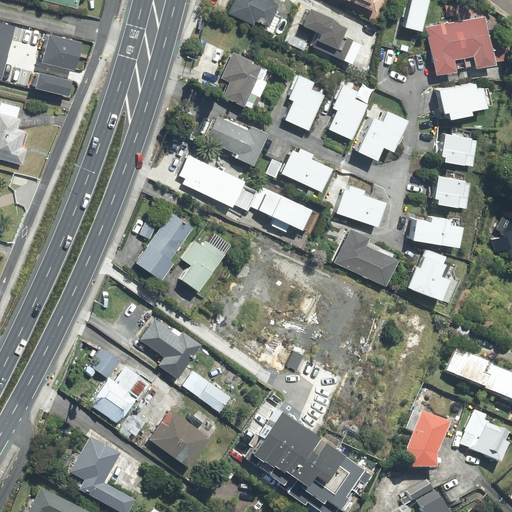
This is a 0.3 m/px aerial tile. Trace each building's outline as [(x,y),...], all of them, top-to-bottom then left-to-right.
[(44,0),(78,9),(80,0),(44,0)] [(269,26),(279,5),(266,0),(235,0),(229,13),(254,24),(256,20),(269,26)] [(348,0),(376,12),(381,0),(348,0)] [(429,0),(412,0),(406,27),(422,31),(429,0)] [(310,45),(348,62),(357,43),(344,37),(347,29),(332,22),(333,19),(311,9),(303,26),(316,31),(310,45)] [(486,16),(456,22),(465,67),(477,65),(477,69),(495,65),(486,16)] [(465,67),(456,22),(427,28),(436,76),(457,72),(457,69),(465,67)] [(13,29),(0,25),(0,80),(1,81),(13,29)] [(84,43),(49,35),(43,63),(77,71),(84,43)] [(268,69),(234,53),(222,78),(230,82),(223,98),(245,107),(245,106),(251,109),(257,96),(260,97),(266,83),(262,81),(268,69)] [(72,81),(39,73),(35,89),(68,98),(72,81)] [(291,96),(289,99),(291,100),(283,119),(307,130),(323,95),(312,90),(315,83),(297,75),(288,95),(291,96)] [(484,89),(484,88),(478,89),(477,84),(440,91),(445,114),(450,113),(451,120),(473,116),(473,112),(488,109),(488,105),(492,104),(489,88),(484,89)] [(359,92),(343,85),(332,108),(335,110),(327,128),(349,139),(366,104),(356,99),(359,92)] [(0,159),(20,164),(24,148),(18,147),(23,130),(14,128),(17,118),(15,117),(17,107),(0,102),(0,159)] [(371,111),(368,110),(366,116),(368,117),(353,150),(377,160),(383,147),(391,151),(405,120),(373,105),(371,111)] [(268,134),(252,127),(250,132),(218,118),(208,141),(237,154),(235,158),(254,166),(268,134)] [(453,129),(452,136),(443,134),(439,157),(447,158),(446,162),(473,166),(477,140),(470,139),(471,132),(453,129)] [(293,151),(282,174),(322,193),(333,170),(311,159),(313,155),(301,149),(298,153),(293,151)] [(245,182),(189,155),(179,176),(185,179),(183,184),(233,207),(234,204),(245,209),(253,192),(243,187),(245,182)] [(282,164),(272,159),(266,173),(275,177),(282,164)] [(447,178),(439,176),(436,199),(440,199),(439,204),(466,209),(471,181),(465,181),(466,174),(448,171),(447,178)] [(342,189),(334,212),(375,226),(383,201),(365,195),(366,191),(347,185),(345,190),(342,189)] [(251,207),(276,218),(272,226),(287,232),(290,225),(303,231),(313,211),(260,186),(251,207)] [(511,199),(505,196),(497,212),(503,216),(497,229),(503,232),(505,237),(492,241),(496,253),(510,249),(511,256),(511,199)] [(193,228),(173,214),(138,262),(162,280),(174,263),(169,260),(193,228)] [(410,218),(406,238),(461,248),(464,227),(451,225),(452,220),(428,216),(427,221),(410,218)] [(147,219),(140,234),(150,239),(157,224),(147,219)] [(369,238),(350,230),(335,262),(386,286),(398,261),(366,246),(369,238)] [(199,292),(225,254),(205,241),(202,246),(193,240),(181,258),(189,264),(179,278),(199,292)] [(417,267),(409,288),(451,304),(461,279),(457,278),(454,272),(456,265),(446,261),(447,257),(426,249),(419,267),(417,267)] [(281,302),(232,297),(229,328),(277,333),(278,328),(297,330),(300,308),(292,307),(294,287),(283,286),(281,302)] [(363,321),(335,313),(313,389),(341,397),(363,321)] [(155,320),(141,340),(166,357),(160,366),(178,379),(201,345),(183,332),(179,338),(155,320)] [(484,386),(489,374),(484,372),(488,361),(456,348),(447,370),(484,386)] [(90,365),(109,378),(120,361),(101,349),(90,365)] [(484,387),(511,398),(511,372),(494,364),(489,374),(484,386),(484,387)] [(95,398),(94,406),(117,421),(123,418),(136,400),(138,401),(149,384),(126,368),(115,383),(108,379),(95,398)] [(193,371),(183,386),(220,412),(230,397),(193,371)] [(499,461),(508,441),(505,440),(509,432),(484,421),(487,415),(474,409),(459,444),(499,461)] [(321,438),(282,410),(248,459),(322,511),(336,511),(339,509),(343,511),(344,511),(371,475),(328,445),(319,456),(312,451),(321,438)] [(171,411),(151,439),(189,467),(210,439),(171,411)] [(423,411),(408,448),(408,466),(437,465),(437,453),(450,422),(423,411)] [(144,423),(131,414),(119,431),(132,440),(144,423)] [(86,479),(81,489),(122,511),(128,511),(135,500),(104,483),(120,453),(91,437),(72,472),(86,479)] [(412,500),(432,488),(427,479),(407,491),(412,500)] [(71,511),(75,506),(42,488),(29,511),(71,511)] [(449,511),(436,489),(418,500),(424,511),(449,511)]
